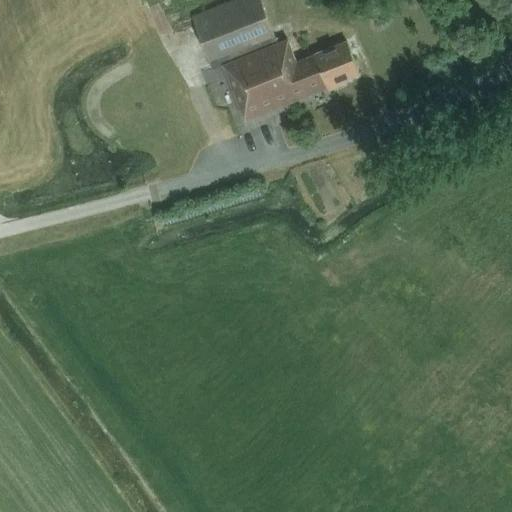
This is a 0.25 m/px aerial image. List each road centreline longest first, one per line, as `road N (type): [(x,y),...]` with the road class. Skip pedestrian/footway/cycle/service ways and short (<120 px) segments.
road 1 (track): [(0,230),(214,178)]
road 2 (track): [(150,0),(233,172)]
